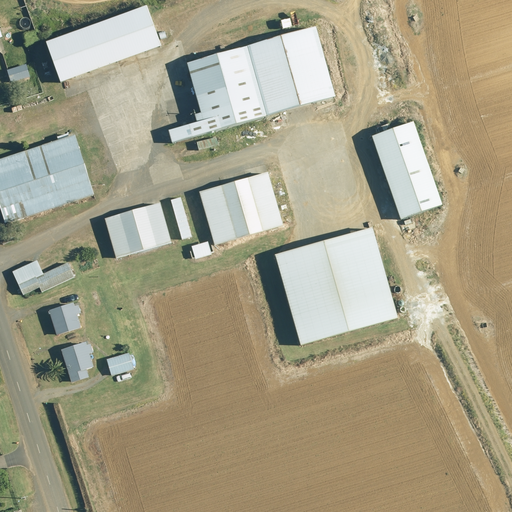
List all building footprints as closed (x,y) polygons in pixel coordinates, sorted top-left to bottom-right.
[(145,9),(40,48),(55,89),(160,50),(145,9)] [(159,129),(163,145),(333,98),(314,31),(185,68),(199,118),(159,129)] [(32,78),(28,66),(9,71),(12,84),(32,78)] [(409,127),(365,143),(392,217),(436,201),(409,127)] [(71,134),(0,157),(0,202),(5,217),(90,189),(71,134)] [(273,175),(199,195),(213,246),(287,225),(273,175)] [(205,219),(198,196),(190,199),(196,221),(205,219)] [(180,199),(169,201),(180,241),(190,239),(180,199)] [(157,201),(102,218),(114,260),(170,243),(157,201)] [(376,226),(272,254),(297,347),(401,319),(376,226)] [(213,256),(209,243),(193,248),(197,261),(213,256)] [(36,264),(13,273),(23,297),(39,290),(43,299),(81,283),(73,265),(42,278),(36,264)] [(76,307),(51,312),(56,336),(81,331),(76,307)] [(87,345),(59,354),(70,385),(88,379),(85,371),(95,368),(87,345)] [(134,354),(105,363),(110,379),(139,371),(134,354)]
